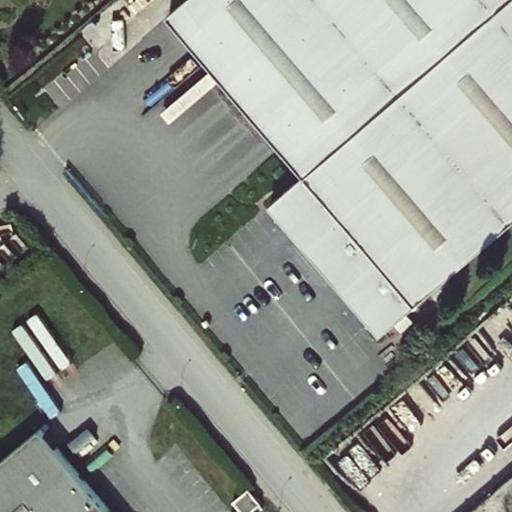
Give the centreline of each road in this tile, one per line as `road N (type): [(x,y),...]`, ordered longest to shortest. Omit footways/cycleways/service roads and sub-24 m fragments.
road 1 (residential): [(313,511),(0,138)]
road 2 (unknown): [(415,511),(511,419)]
